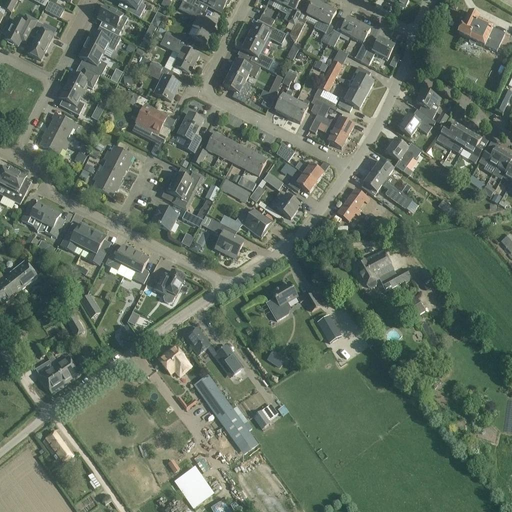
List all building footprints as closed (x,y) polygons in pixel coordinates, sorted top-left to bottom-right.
[(18,0),(9,0),(4,11),(12,15),(18,0)] [(48,1),(45,0),(37,0),(35,5),(44,10),(48,1)] [(140,5),(143,0),(120,0),(119,2),(130,8),(127,13),(140,20),(146,8),(140,5)] [(177,0),(183,3),(202,12),(197,10),(200,4),(209,8),(221,14),(225,6),(227,7),(229,6),(231,2),(230,1),(229,0),(200,0),(200,2),(196,0),(177,0)] [(282,7),(285,0),(270,0),(267,6),(272,8),(275,3),(282,7)] [(285,0),(282,7),(283,7),(281,9),(288,13),(284,21),(295,26),(297,22),(301,14),(296,11),(301,0),(285,0)] [(409,0),(386,0),(405,9),(409,0)] [(318,22),(325,8),(314,2),(307,16),(306,16),(303,22),(315,28),(318,22)] [(201,13),(202,12),(183,3),(179,11),(194,19),(199,11),(201,13)] [(64,12),(50,5),(46,13),(60,20),(64,12)] [(327,46),(334,34),(328,31),(336,14),(325,8),(318,22),(315,28),(314,30),(325,35),(321,43),(327,46)] [(107,32),(119,38),(128,21),(105,9),(103,12),(102,11),(97,20),(99,20),(99,21),(110,27),(107,32)] [(478,18),(472,15),(471,18),(469,17),(463,28),(459,37),(471,42),(469,45),(475,47),(476,45),(484,49),(484,48),(497,54),(505,37),(493,31),(478,24),(479,22),(477,21),(478,18)] [(259,22),(271,29),(274,22),(262,16),(259,22)] [(27,46),(31,37),(33,34),(38,24),(38,23),(28,18),(25,25),(16,21),(5,41),(19,48),(21,43),(27,46)] [(215,27),(199,18),(189,37),(205,45),(215,27)] [(341,34),(352,40),(359,26),(348,20),(341,34)] [(297,22),(295,26),(289,37),(295,45),(305,25),(297,22)] [(38,24),(33,34),(31,37),(36,40),(28,56),(41,63),(54,38),(41,31),(43,26),(38,24)] [(157,30),(150,26),(146,33),(153,37),(157,30)] [(370,32),(359,26),(352,40),(363,45),(370,32)] [(248,40),(264,48),(268,40),(281,46),(286,36),(271,29),(268,34),(254,27),(248,40)] [(182,41),(167,33),(160,30),(156,38),(163,41),(160,47),(179,56),(173,67),(190,76),(199,57),(182,48),(179,46),(182,41)] [(87,46),(105,55),(108,49),(115,52),(121,40),(119,39),(119,38),(107,32),(105,31),(104,32),(109,34),(106,40),(93,34),(87,46)] [(334,34),(327,46),(334,49),(340,37),(334,34)] [(253,65),(261,68),(268,72),(273,62),(260,56),(264,48),(248,40),(242,52),(256,59),(253,65)] [(373,40),(368,50),(364,57),(372,61),(375,55),(388,62),(394,49),(379,41),(378,42),(373,40)] [(101,63),(105,55),(87,46),(80,60),(93,66),(90,73),(102,79),(108,67),(101,63)] [(135,49),(129,46),(126,52),(132,55),(135,49)] [(288,59),(294,62),(300,50),(294,47),(288,59)] [(361,63),(364,57),(368,50),(362,47),(356,60),(361,63)] [(145,54),(138,50),(136,55),(142,58),(145,54)] [(152,64),(146,61),(143,67),(149,70),(160,76),(163,70),(152,64)] [(255,79),(261,68),(253,65),(250,63),(248,69),(237,63),(230,75),(245,83),(249,76),(255,79)] [(329,72),(326,77),(335,81),(343,68),(333,63),(330,69),(327,67),(325,70),(329,72)] [(357,80),(352,90),(366,98),(374,85),(367,81),(371,75),(359,69),(354,78),(357,80)] [(297,78),(288,74),(282,86),(289,89),(292,83),(294,84),(297,78)] [(66,88),(83,96),(87,89),(93,92),(98,81),(88,75),(84,81),(72,75),(68,81),(69,82),(66,88)] [(245,83),(230,75),(224,88),(239,96),(239,95),(245,99),(252,86),(245,83)] [(180,86),(164,77),(155,95),(171,104),(180,86)] [(335,81),(326,77),(314,100),(323,105),(331,109),(336,112),(337,109),(335,108),(339,100),(328,94),(335,81)] [(274,86),(280,89),(284,81),(278,78),(274,86)] [(83,96),(66,88),(63,94),(62,93),(59,100),(72,106),(69,112),(79,118),(85,107),(79,104),(83,96)] [(359,111),(366,98),(352,90),(346,100),(343,98),(338,107),(350,114),(353,108),(359,111)] [(441,100),(423,91),(416,104),(422,107),(419,112),(432,121),(436,114),(430,111),(433,105),(437,107),(441,100)] [(140,96),(131,92),(131,94),(130,93),(127,99),(128,99),(126,104),(133,107),(135,103),(136,104),(140,96)] [(495,111),(503,115),(509,103),(507,102),(511,95),(504,92),(495,111)] [(276,112),(288,119),(296,104),(290,101),(293,95),(288,93),(285,98),(284,97),(276,112)] [(276,99),(269,95),(262,107),(270,111),(276,99)] [(318,116),(320,110),(323,105),(314,100),(311,106),(314,107),(311,114),(317,117),(318,116)] [(302,107),(296,104),(288,119),(300,125),(308,110),(307,109),(310,104),(305,101),(302,107)] [(99,105),(97,110),(104,113),(106,108),(99,105)] [(159,115),(145,108),(136,125),(153,133),(150,138),(158,142),(151,154),(158,157),(164,145),(171,132),(163,127),(168,119),(159,114),(159,115)] [(449,119),(441,114),(435,124),(443,129),(449,119)] [(203,123),(189,115),(178,137),(187,141),(183,149),(194,154),(201,140),(196,137),(203,123)] [(56,116),(51,127),(70,136),(73,130),(77,132),(79,128),(56,116)] [(317,117),(315,121),(321,125),(329,129),(348,139),(354,127),(340,120),(338,124),(333,122),(332,122),(330,122),(324,119),(318,116),(317,117)] [(435,125),(425,118),(422,122),(419,126),(408,118),(404,124),(402,123),(401,123),(398,127),(399,129),(400,130),(399,131),(410,139),(417,130),(427,137),(432,129),(435,125)] [(318,130),(321,125),(315,121),(309,132),(315,135),(318,130)] [(454,145),(464,129),(455,124),(451,129),(446,126),(436,141),(452,150),(455,145),(454,145)] [(51,127),(46,137),(68,148),(70,144),(67,143),(70,136),(51,127)] [(99,132),(94,129),(91,135),(96,138),(99,132)] [(326,134),(331,137),(328,143),(342,151),(348,139),(329,129),(326,134)] [(463,151),(473,135),(464,129),(454,145),(455,145),(463,151)] [(205,153),(219,159),(227,142),(213,135),(205,153)] [(482,140),(473,135),(463,151),(471,156),(469,161),(475,165),(484,149),(478,146),(482,140)] [(66,152),(68,148),(46,137),(40,147),(60,157),(63,151),(66,152)] [(241,148),(227,142),(219,159),(232,166),(241,148)] [(408,150),(396,142),(392,148),(390,146),(388,147),(385,151),(385,153),(387,154),(399,163),(398,165),(406,170),(413,160),(415,161),(421,153),(411,146),(408,150)] [(104,148),(98,144),(95,150),(101,153),(104,148)] [(295,154),(282,145),(277,156),(288,164),(295,154)] [(108,153),(106,157),(128,168),(134,158),(114,148),(111,154),(108,153)] [(241,148),(232,166),(246,172),(254,155),(241,148)] [(486,165),(495,170),(505,154),(496,149),(492,155),(486,151),(478,164),(484,168),(486,165)] [(207,155),(198,150),(192,163),(201,168),(207,155)] [(99,154),(93,151),(90,156),(97,160),(99,154)] [(87,158),(78,154),(74,162),(82,167),(87,158)] [(495,170),(503,176),(504,176),(511,163),(511,162),(511,158),(505,154),(495,170)] [(254,155),(246,172),(259,178),(267,161),(254,155)] [(123,178),(128,168),(106,157),(104,161),(107,162),(104,169),(123,178)] [(295,170),(304,176),(317,185),(324,175),(307,163),(304,168),(299,164),(295,170)] [(405,198),(405,197),(411,189),(399,180),(397,184),(388,178),(393,171),(381,163),(372,174),(405,198)] [(510,185),(511,181),(511,163),(504,176),(503,176),(501,179),(510,185)] [(297,172),(286,164),(280,172),(286,176),(287,175),(292,178),(297,172)] [(85,167),(83,171),(88,173),(90,174),(92,175),(94,171),(92,168),(88,166),(85,167)] [(0,196),(4,198),(16,173),(6,168),(1,178),(0,177),(0,196)] [(118,189),(123,178),(104,169),(101,175),(98,173),(96,177),(118,189)] [(88,173),(83,171),(80,177),(87,181),(90,174),(88,173)] [(27,179),(16,173),(4,198),(21,207),(28,192),(22,189),(27,179)] [(172,184),(194,195),(202,180),(191,174),(188,180),(177,174),(172,184)] [(242,179),(233,174),(230,181),(238,185),(242,179)] [(408,199),(405,197),(405,198),(372,174),(364,185),(377,194),(382,187),(390,193),(387,197),(402,207),(408,199)] [(283,186),(269,175),(264,182),(278,193),(283,186)] [(317,185),(304,176),(298,184),(293,181),(289,187),(298,194),(301,189),(309,195),(317,185)] [(118,189),(96,177),(94,181),(97,183),(94,189),(113,199),(118,189)] [(470,183),(481,190),(485,185),(473,178),(470,183)] [(222,187),(221,191),(229,195),(234,186),(226,181),(222,187)] [(186,211),(194,195),(172,184),(167,194),(176,198),(173,204),(186,211)] [(220,191),(211,187),(205,199),(214,204),(220,191)] [(258,204),(266,191),(259,187),(251,200),(258,204)] [(492,192),(485,187),(483,189),(481,192),(488,197),(492,192)] [(356,191),(347,203),(358,212),(358,211),(364,203),(367,205),(370,201),(356,191)] [(251,195),(246,192),(241,202),(246,204),(251,195)] [(286,198),(281,194),(276,201),(281,205),(277,211),(291,221),(300,208),(286,198)] [(459,214),(443,202),(438,208),(454,220),(459,214)] [(507,206),(500,202),(497,205),(505,210),(507,206)] [(358,212),(347,203),(338,216),(349,224),(355,215),(358,217),(361,213),(358,211),(358,212)] [(43,225),(50,210),(39,204),(36,210),(30,207),(22,222),(34,228),(37,222),(43,225)] [(179,217),(160,207),(151,224),(161,229),(161,228),(170,233),(179,217)] [(50,210),(43,225),(49,228),(46,234),(57,240),(64,225),(59,222),(62,215),(50,210)] [(247,219),(242,226),(243,226),(262,240),(273,224),(253,210),(247,219)] [(195,217),(204,222),(206,218),(207,215),(198,211),(195,217)] [(204,222),(195,217),(186,213),(182,220),(195,227),(200,229),(202,227),(204,222)] [(224,218),(220,225),(223,226),(237,233),(239,228),(236,226),(237,224),(236,223),(224,218)] [(223,226),(220,225),(213,221),(208,230),(219,235),(220,233),(223,226)] [(2,222),(0,224),(0,227),(9,232),(12,227),(2,222)] [(84,250),(94,232),(87,228),(86,230),(80,227),(74,240),(67,237),(62,248),(74,254),(78,247),(84,250)] [(13,228),(10,234),(16,237),(19,231),(13,228)] [(101,235),(94,232),(84,250),(91,254),(88,261),(100,267),(106,256),(99,253),(106,240),(100,237),(101,235)] [(221,239),(216,250),(236,260),(244,244),(224,234),(223,235),(221,239)] [(182,245),(191,249),(196,239),(187,235),(182,245)] [(511,254),(511,238),(510,236),(501,243),(511,255),(511,254)] [(26,243),(32,247),(34,242),(29,238),(26,243)] [(129,269),(137,253),(124,247),(118,259),(112,255),(106,266),(119,272),(122,265),(129,269)] [(397,275),(385,252),(358,266),(370,286),(367,287),(368,289),(371,290),(374,289),(376,287),(377,286),(377,285),(376,283),(380,280),(386,292),(405,282),(406,284),(412,281),(406,270),(397,275)] [(137,253),(129,269),(137,273),(133,280),(144,285),(150,275),(144,272),(149,260),(137,253)] [(27,263),(5,280),(10,286),(14,282),(22,292),(39,278),(27,263)] [(432,280),(424,270),(416,276),(424,286),(432,280)] [(154,290),(165,296),(164,299),(165,302),(170,305),(172,304),(176,297),(186,278),(172,272),(167,282),(160,278),(154,290)] [(0,300),(4,306),(22,292),(14,282),(10,286),(5,280),(0,283),(0,300)] [(272,294),(276,299),(266,305),(277,323),(288,317),(290,309),(287,303),(297,297),(289,283),(272,294)] [(68,302),(63,291),(48,298),(53,309),(68,302)] [(322,308),(314,295),(303,301),(311,314),(322,308)] [(415,299),(413,296),(401,304),(402,307),(410,322),(425,313),(416,298),(415,299)] [(84,306),(93,320),(102,314),(93,301),(84,306)] [(85,333),(74,315),(65,321),(76,339),(85,333)] [(341,338),(329,318),(317,325),(329,345),(341,338)] [(127,327),(121,332),(124,336),(120,339),(124,345),(135,337),(127,327)] [(212,352),(215,350),(198,329),(186,338),(199,355),(209,348),(212,352)] [(47,357),(40,346),(33,350),(40,361),(47,357)] [(245,369),(227,346),(216,353),(234,377),(245,369)] [(192,367),(188,362),(189,361),(176,347),(159,361),(172,375),(176,372),(180,377),(192,367)] [(279,356),(273,352),(267,361),(273,365),(279,356)] [(55,368),(68,385),(82,376),(70,358),(55,368)] [(68,386),(68,385),(55,368),(41,377),(54,396),(68,386)] [(234,410),(209,376),(195,386),(219,420),(237,447),(251,437),(234,410)] [(271,425),(262,412),(253,419),(262,431),(271,425)] [(75,457),(58,434),(45,444),(63,468),(75,457)] [(205,482),(195,468),(185,476),(195,489),(205,482)]
